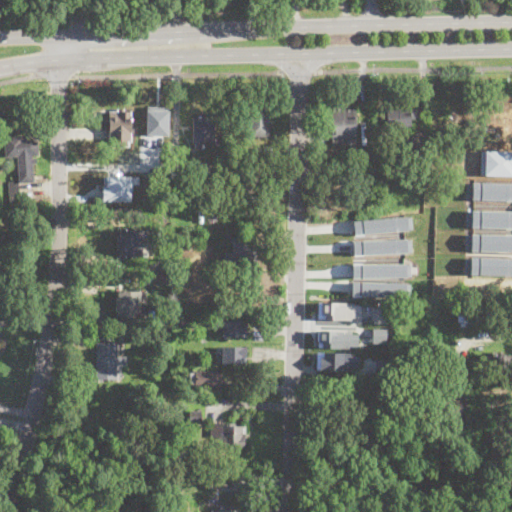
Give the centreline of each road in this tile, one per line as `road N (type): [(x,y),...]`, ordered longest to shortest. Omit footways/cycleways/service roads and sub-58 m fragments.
road 1 (residential): [(75,0),(59,96),(57,264),(11,511)]
road 2 (residential): [(299,54),(290,511)]
road 3 (primary): [(63,58),(511,47)]
road 4 (primary): [(511,21),(68,35)]
